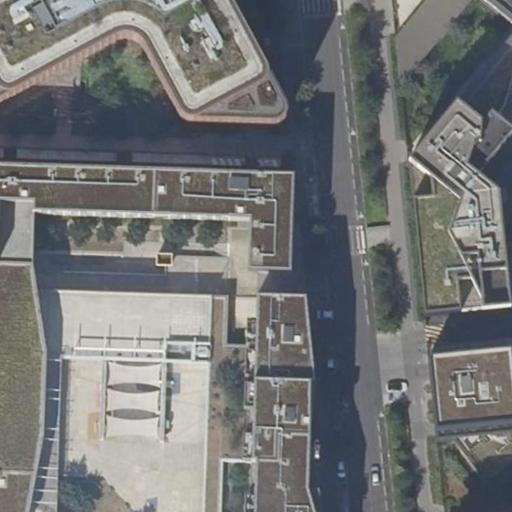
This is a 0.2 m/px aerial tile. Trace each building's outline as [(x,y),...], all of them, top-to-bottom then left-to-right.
[(0,0),(0,105),(110,46),(116,43),(119,42),(122,41),(124,40),(127,40),(129,40),(133,41),(135,42),(138,43),(141,45),(143,48),(145,50),(180,116),(181,118),(182,120),(185,122),(187,123),(188,123),(191,124),(271,127),(275,127),(276,127),(280,125),(282,124),(284,122),(286,120),(287,118),(288,115),(288,113),(288,110),(288,108),(287,105),(230,0),(0,0)] [(511,0),(480,0),(511,25),(511,37),(409,163),(424,317),(511,308),(511,0)] [(0,511),(28,511),(29,510),(33,473),(44,387),(35,292),(33,217),(251,228),(249,278),(257,279),(294,280),(293,226),(294,177),(195,174),(0,168),(0,511)] [(294,280),(257,279),(256,299),(256,302),(307,300),(305,284),(299,226),(293,226),(294,280)] [(307,300),(256,302),(254,383),(265,384),(261,511),(321,511),(311,438),(315,386),(313,364),(311,348),(307,300)] [(511,384),(509,351),(429,359),(437,441),(455,441),(488,485),(511,467),(511,384)]
